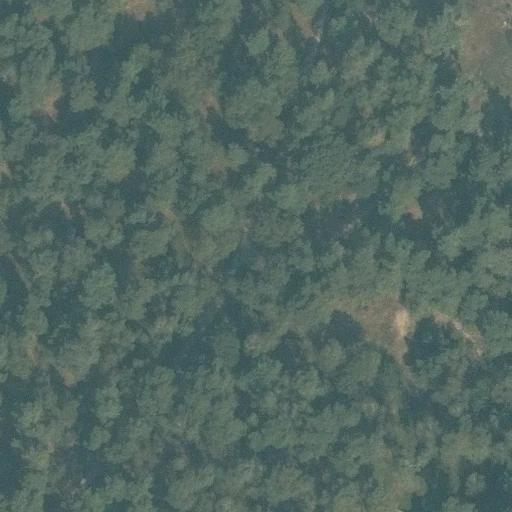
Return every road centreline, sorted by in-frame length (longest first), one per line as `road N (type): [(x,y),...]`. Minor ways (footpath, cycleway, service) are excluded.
road 1 (track): [(319,0),(282,135),(219,274),(71,511)]
road 2 (track): [(511,110),(419,175),(363,225),(323,278),(301,291),(266,291),(219,274)]
